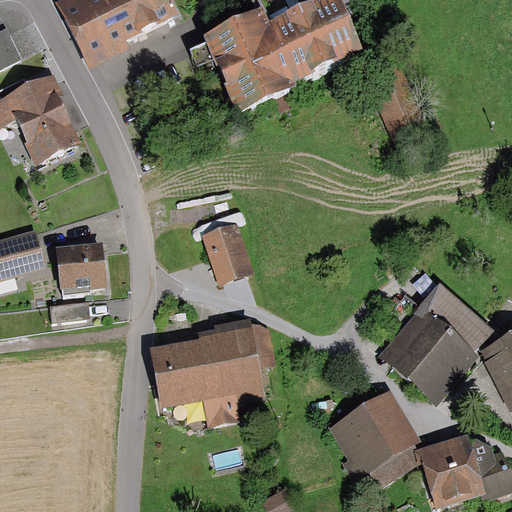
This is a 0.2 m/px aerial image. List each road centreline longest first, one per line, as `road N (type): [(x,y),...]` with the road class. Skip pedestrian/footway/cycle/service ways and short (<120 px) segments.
road 1 (residential): [(144,280),(282,325),(511,450)]
road 2 (residential): [(34,0),(110,140),(136,216),(144,280)]
road 3 (residential): [(144,280),(128,511)]
